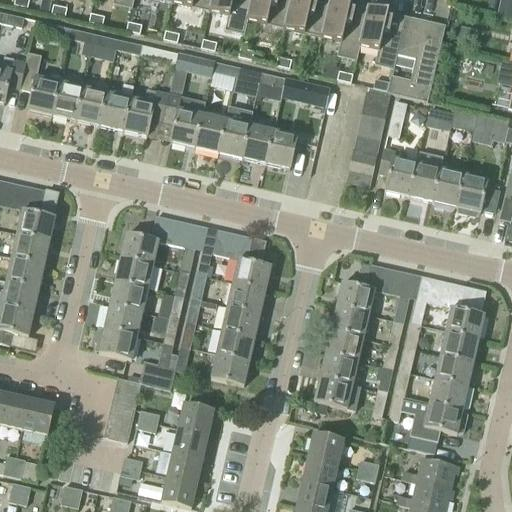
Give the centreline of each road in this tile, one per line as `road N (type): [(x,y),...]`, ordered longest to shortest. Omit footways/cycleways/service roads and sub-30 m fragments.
road 1 (residential): [(247,511),(318,230)]
road 2 (residential): [(0,375),(54,387),(103,183)]
road 3 (residential): [(318,230),(103,183)]
road 4 (residential): [(511,273),(318,230)]
